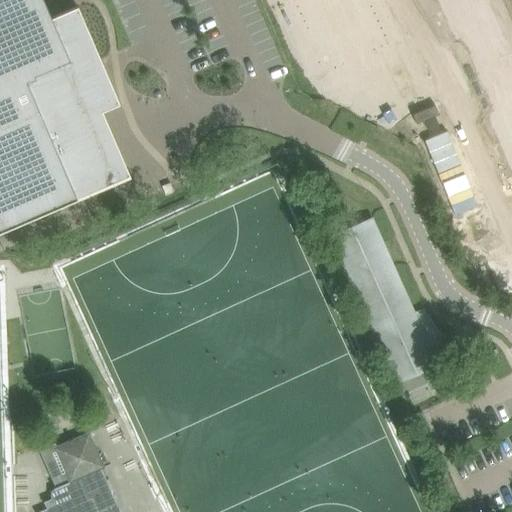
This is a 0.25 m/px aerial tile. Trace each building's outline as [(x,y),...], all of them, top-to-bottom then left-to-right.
[(42,0),(0,0),(0,231),(114,182),(74,89),(106,76),(76,6),(50,17),(42,0)] [(369,0),(293,0),(328,73),(390,43),(369,0)] [(440,0),(447,15),(481,0),(440,0)] [(487,0),(481,0),(447,15),(456,37),(496,20),(487,0)] [(500,29),(468,43),(477,65),(509,51),(500,29)] [(511,58),(509,51),(477,65),(484,81),(511,69),(511,58)] [(511,69),(484,81),(491,98),(511,88),(511,69)] [(511,88),(491,98),(498,114),(511,108),(511,88)] [(511,108),(498,114),(491,117),(498,134),(511,128),(511,108)] [(511,128),(498,134),(505,151),(511,147),(511,128)] [(373,217),(330,236),(395,383),(438,364),(436,359),(453,351),(424,308),(415,312),(373,217)] [(479,357),(484,368),(501,360),(496,349),(479,357)] [(120,511),(101,469),(105,467),(89,431),(53,447),(68,481),(55,487),(56,489),(56,496),(44,501),(47,508),(38,511),(120,511)]
